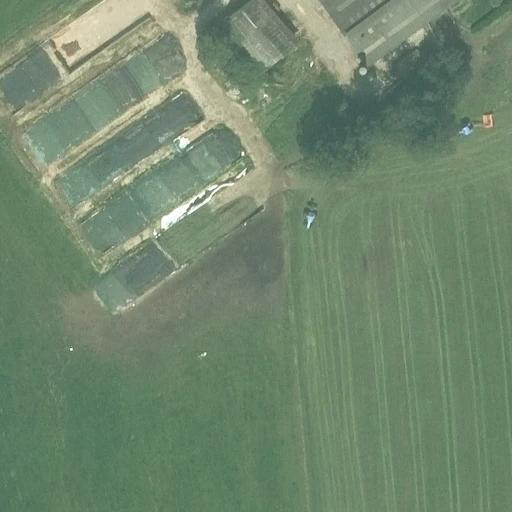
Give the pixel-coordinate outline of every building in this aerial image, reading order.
[(318,0),(366,64),(451,0),(318,0)] [(236,33),(264,69),(283,54),(256,18),(236,33)] [(0,103),(11,118),(108,49),(93,29),(0,95),(0,103)] [(112,91),(37,129),(51,155),(125,117),(112,91)] [(136,302),(270,214),(249,182),(115,270),(136,302)] [(116,250),(124,239),(114,230),(105,241),(116,250)]
